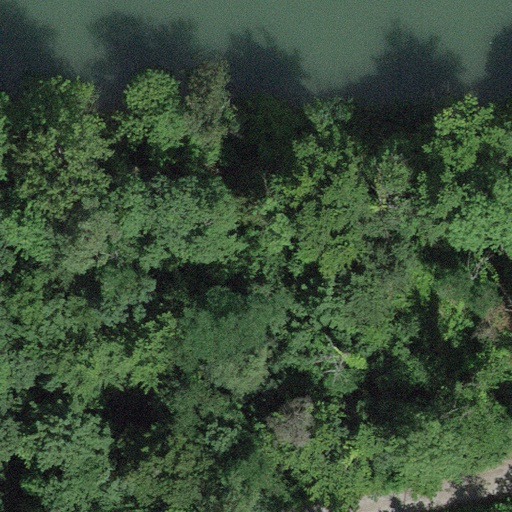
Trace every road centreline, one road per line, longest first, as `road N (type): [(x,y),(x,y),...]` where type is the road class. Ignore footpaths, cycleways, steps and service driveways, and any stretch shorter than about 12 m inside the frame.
road 1 (track): [(0,181),(511,154)]
road 2 (track): [(327,511),(511,472)]
